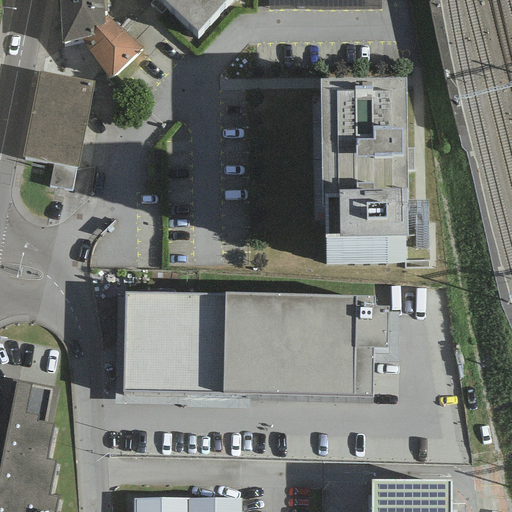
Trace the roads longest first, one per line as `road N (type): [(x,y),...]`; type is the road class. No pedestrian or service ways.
road 1 (residential): [(0,266),(52,280),(76,323),(93,511)]
road 2 (primary): [(31,0),(0,159)]
